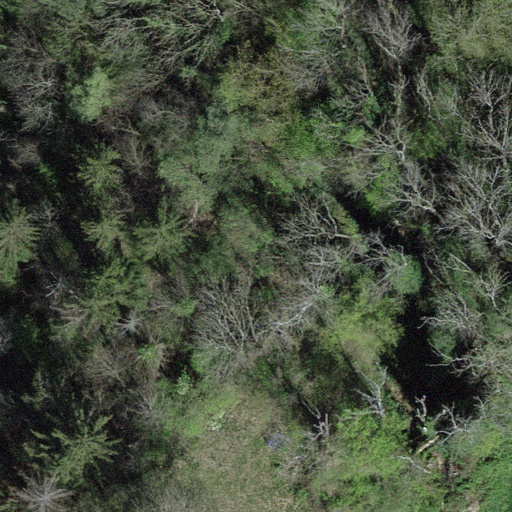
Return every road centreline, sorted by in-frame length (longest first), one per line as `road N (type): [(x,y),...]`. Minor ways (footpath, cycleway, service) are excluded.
road 1 (track): [(0,336),(61,357),(151,370),(188,407)]
road 2 (track): [(16,342),(1,444),(11,511)]
